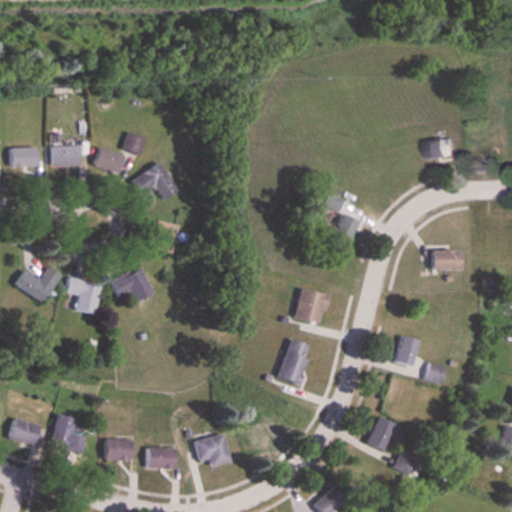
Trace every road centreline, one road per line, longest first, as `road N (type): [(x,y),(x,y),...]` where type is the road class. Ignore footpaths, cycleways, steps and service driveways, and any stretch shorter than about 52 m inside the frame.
road 1 (residential): [(511,189),(451,191),(417,206),(393,231),(330,428),(281,479),(205,511)]
road 2 (residential): [(169,511),(0,471)]
road 3 (residential): [(0,206),(54,208),(124,239)]
